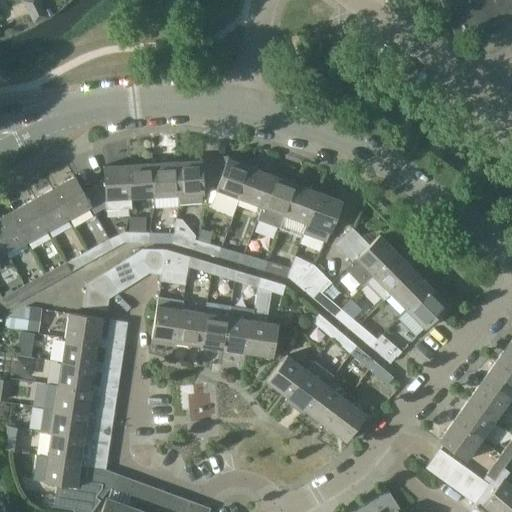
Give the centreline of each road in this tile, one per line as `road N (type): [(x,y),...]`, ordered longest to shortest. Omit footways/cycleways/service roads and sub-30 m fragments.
road 1 (residential): [(276,511),(257,484),(239,479),(203,499),(115,465),(140,293)]
road 2 (unclassified): [(511,252),(377,155),(240,106)]
road 3 (residential): [(388,456),(511,286)]
